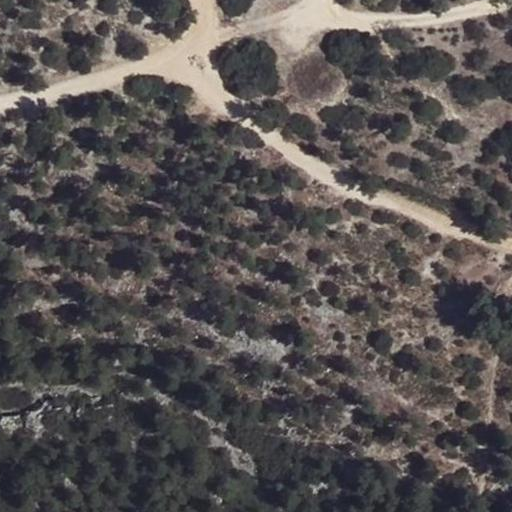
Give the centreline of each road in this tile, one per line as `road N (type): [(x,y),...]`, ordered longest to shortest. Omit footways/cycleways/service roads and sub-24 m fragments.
road 1 (track): [(204,44),(216,82),(296,156),(359,189),(511,246)]
road 2 (track): [(0,102),(204,44)]
road 3 (track): [(325,0),(331,15),(348,23),(501,0)]
